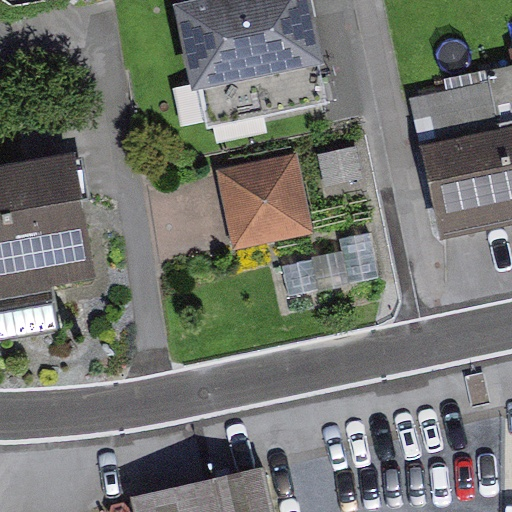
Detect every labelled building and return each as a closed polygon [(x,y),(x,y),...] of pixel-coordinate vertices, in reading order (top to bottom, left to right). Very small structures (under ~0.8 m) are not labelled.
[(304,0),(178,0),(205,127),(325,103),(304,0)] [(490,86),(414,101),(442,242),(511,227),(511,66),(487,71),(490,86)] [(356,151),(319,158),(324,188),(361,181),(356,151)] [(70,155),(0,167),(0,343),(59,332),(51,288),(93,281),(70,155)] [(295,155),(217,173),(234,250),(313,233),(295,155)] [(272,511),(262,471),(134,499),(136,511),(272,511)]
